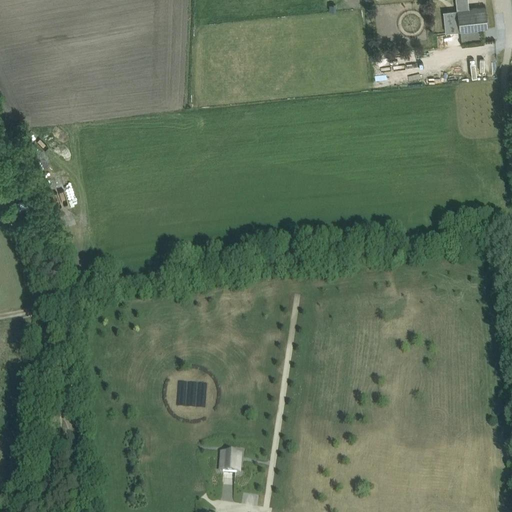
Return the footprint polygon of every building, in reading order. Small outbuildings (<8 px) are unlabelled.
[(457,10),(443,12),(443,13),(445,33),(459,32),(460,31),(480,29),(488,28),(486,7),(469,8),(457,10)] [(37,203),(35,195),(14,203),(17,210),(37,203)] [(46,226),(34,229),(36,240),(49,237),(46,226)] [(42,328),(38,353),(47,354),(51,329),(42,328)] [(228,453),(224,453),(222,471),(226,472),(236,472),(238,454),(228,453)]
